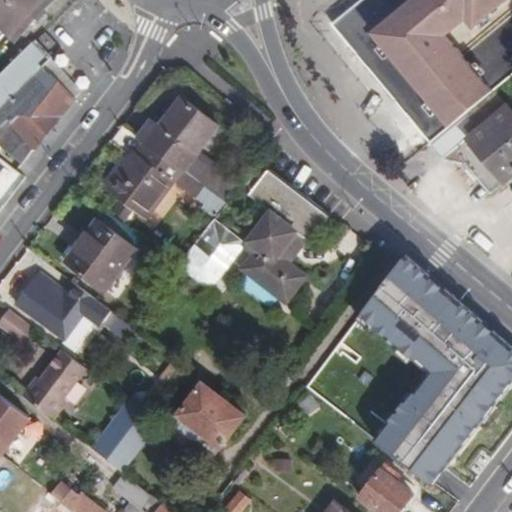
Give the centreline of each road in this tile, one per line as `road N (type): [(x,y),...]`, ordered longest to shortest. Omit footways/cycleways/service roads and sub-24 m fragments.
road 1 (secondary): [(511,312),(339,167),(296,118),(231,0)]
road 2 (residential): [(0,250),(132,79),(168,3)]
